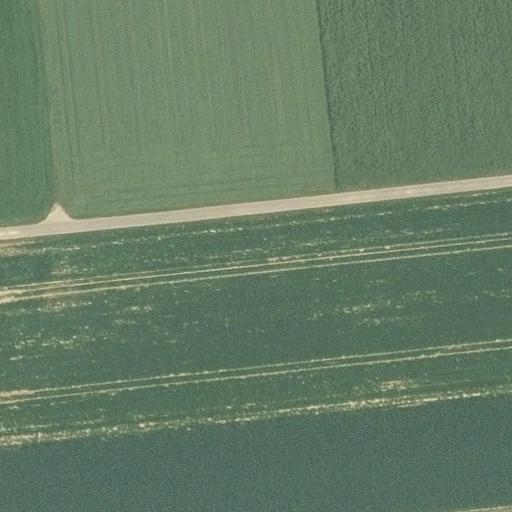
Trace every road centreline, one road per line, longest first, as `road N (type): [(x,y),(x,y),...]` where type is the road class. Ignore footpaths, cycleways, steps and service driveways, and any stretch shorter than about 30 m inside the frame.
road 1 (track): [(511,182),(0,236)]
road 2 (track): [(60,229),(36,0)]
